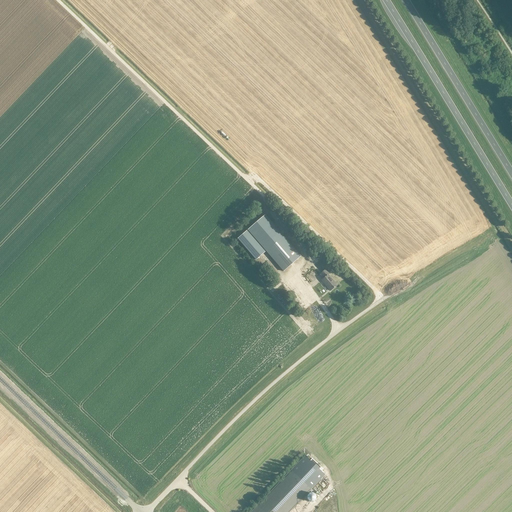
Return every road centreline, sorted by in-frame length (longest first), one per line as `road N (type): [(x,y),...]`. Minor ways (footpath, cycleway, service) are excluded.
road 1 (unclassified): [(145,511),(271,386),(396,291)]
road 2 (track): [(251,182),(57,0)]
road 3 (trunk): [(385,0),(511,205)]
road 4 (trunk): [(511,174),(405,0)]
road 5 (unclassified): [(144,511),(0,373)]
road 6 (track): [(383,300),(256,177),(251,182)]
